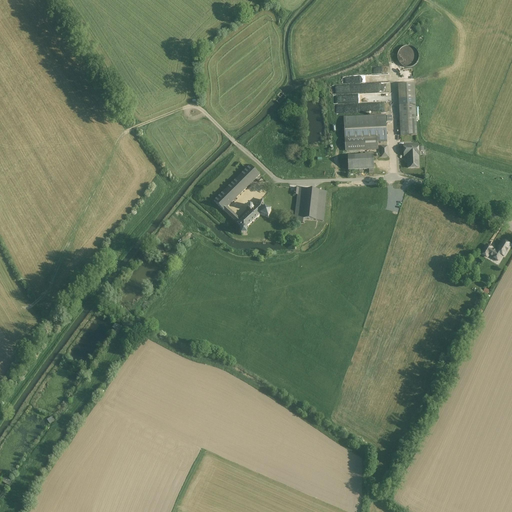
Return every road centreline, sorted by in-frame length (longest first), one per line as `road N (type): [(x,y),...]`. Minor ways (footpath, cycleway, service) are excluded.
road 1 (residential): [(511,227),(412,179),(279,181)]
road 2 (track): [(122,135),(193,106),(279,181)]
